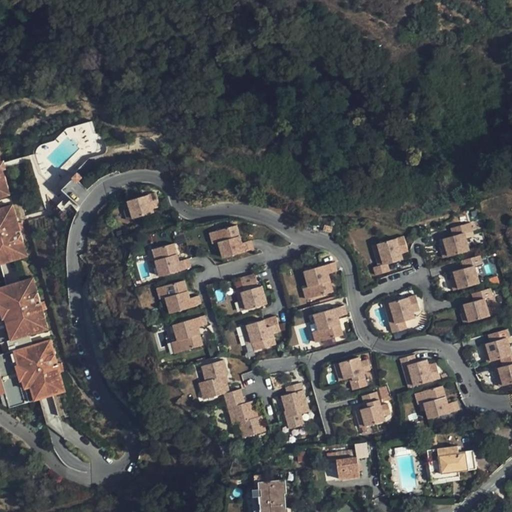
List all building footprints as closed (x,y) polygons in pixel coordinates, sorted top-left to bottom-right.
[(0,146),(0,262),(30,255),(23,230),(21,222),(16,204),(0,208),(0,197),(13,194),(0,146)] [(158,193),(132,200),(134,209),(128,210),(130,219),(156,213),(155,207),(161,206),(158,193)] [(132,200),(126,202),(128,210),(134,209),(132,200)] [(444,225),(446,233),(459,230),(465,229),(463,220),(444,225)] [(237,229),(210,236),(213,246),(219,244),(221,254),(224,263),(254,256),(252,247),(242,249),(237,229)] [(446,233),(438,236),(443,254),(464,249),(459,230),(446,233)] [(397,235),(391,237),(395,252),(401,251),(397,235)] [(443,254),(438,236),(432,237),(437,256),(443,254)] [(391,237),(364,244),(370,266),(365,267),(367,275),(382,271),(380,263),(397,258),(395,252),(391,237)] [(219,244),(213,246),(215,256),(221,254),(219,244)] [(175,245),(148,251),(151,261),(157,260),(160,270),(162,279),(191,272),(189,262),(180,265),(175,245)] [(474,255),(455,259),(457,267),(469,264),(476,262),(474,255)] [(157,260),(151,261),(153,271),(160,270),(157,260)] [(305,272),(308,282),(310,290),(303,292),(306,302),(314,300),(334,294),(329,276),(338,273),(335,263),(305,272)] [(457,267),(450,269),(454,289),(474,284),(469,264),(457,267)] [(450,269),(444,271),(449,290),(454,289),(450,269)] [(248,285),(250,292),(256,290),(254,284),(257,283),(255,276),(240,280),(242,287),(248,285)] [(35,277),(0,287),(0,344),(9,342),(11,341),(14,349),(11,350),(0,352),(0,358),(0,359),(0,378),(3,391),(9,389),(11,397),(13,406),(54,394),(67,391),(61,372),(59,363),(52,338),(33,344),(31,335),(50,331),(44,310),(42,301),(35,277)] [(186,282),(159,289),(161,299),(168,298),(170,305),(172,315),(202,307),(200,297),(190,300),(186,282)] [(310,290),(308,282),(301,284),(303,292),(310,290)] [(250,292),(243,294),(245,301),(240,303),(243,314),(268,306),(263,288),(256,290),(250,292)] [(466,294),(468,301),(480,298),(486,297),(484,290),(466,294)] [(409,294),(403,296),(407,310),(413,308),(409,294)] [(403,296),(377,303),(385,332),(400,328),(398,320),(409,317),(407,310),(403,296)] [(168,298),(161,299),(163,307),(170,305),(168,298)] [(468,301),(461,303),(466,322),(485,317),(480,298),(468,301)] [(461,303),(455,304),(459,323),(466,322),(461,303)] [(348,315),(346,307),(316,316),(318,323),(320,331),(313,334),(316,345),(346,336),(340,317),(348,315)] [(204,317),(175,326),(178,336),(180,343),(173,345),(176,356),(204,347),(199,329),(207,326),(204,317)] [(276,319),(248,327),(254,345),(260,343),(262,352),(278,347),(274,336),(281,334),(276,319)] [(318,323),(310,326),(313,334),(320,331),(318,323)] [(502,331),(483,336),(485,343),(501,340),(504,339),(502,331)] [(178,336),(171,338),(173,345),(180,343),(178,336)] [(485,343),(477,345),(479,353),(485,351),(488,362),(496,360),(505,357),(501,340),(485,343)] [(260,343),(254,345),(256,354),(262,352),(260,343)] [(482,363),(488,362),(485,351),(479,353),(482,363)] [(408,352),(393,356),(395,365),(402,363),(407,384),(427,379),(423,363),(421,356),(410,359),(408,352)] [(511,356),(505,357),(496,360),(498,366),(511,362),(511,356)] [(360,359),(341,364),(344,374),(338,375),(340,383),(350,380),(354,391),(368,387),(365,375),(372,373),(369,362),(362,364),(360,359)] [(431,361),(423,363),(427,379),(435,377),(431,361)] [(225,362),(203,369),(208,385),(213,400),(223,397),(226,406),(228,414),(236,412),(240,426),(245,441),(269,433),(264,418),(260,420),(255,403),(246,406),(245,400),(242,391),(231,395),(226,379),(230,378),(225,362)] [(511,362),(498,366),(489,368),(491,377),(497,375),(500,387),(511,383),(511,362)] [(402,363),(395,365),(400,386),(407,384),(402,363)] [(341,364),(335,366),(338,375),(344,374),(341,364)] [(497,375),(491,377),(494,388),(500,387),(497,375)] [(3,391),(0,378),(0,392),(2,392),(3,398),(11,397),(9,389),(3,391)] [(302,384),(286,388),(289,397),(292,411),(286,413),(285,413),(289,430),(303,427),(301,417),(310,414),(302,384)] [(437,384),(414,391),(419,409),(422,418),(453,409),(451,400),(442,403),(437,384)] [(208,385),(202,386),(206,402),(213,400),(208,385)] [(67,391),(54,394),(60,417),(73,414),(67,391)] [(414,391),(407,393),(413,411),(419,409),(414,391)] [(378,393),(363,397),(366,409),(356,412),(358,420),(365,418),(367,428),(386,423),(384,417),(391,416),(388,403),(381,405),(378,393)] [(289,397),(283,399),(286,413),(292,411),(289,397)] [(236,412),(228,414),(233,428),(240,426),(236,412)] [(365,418),(358,420),(361,430),(367,428),(365,418)] [(357,442),(358,457),(369,456),(369,441),(357,442)] [(440,458),(435,459),(436,472),(460,469),(476,467),(474,448),(459,450),(458,445),(438,447),(440,458)] [(358,470),(356,457),(337,459),(336,453),(321,454),(321,458),(325,480),(327,480),(340,478),(340,479),(359,477),(358,470)] [(436,472),(435,459),(430,459),(432,478),(461,474),(460,469),(436,472)] [(289,488),(291,488),(290,473),(264,474),(264,486),(265,511),(292,511),(291,499),(289,499),(289,488)] [(265,511),(264,486),(264,474),(260,474),(260,482),(257,482),(257,491),(261,491),(261,502),(257,502),(257,511),(262,511),(261,511),(265,511)]
